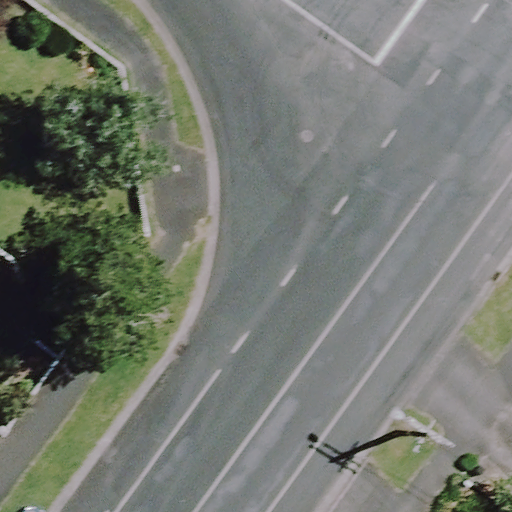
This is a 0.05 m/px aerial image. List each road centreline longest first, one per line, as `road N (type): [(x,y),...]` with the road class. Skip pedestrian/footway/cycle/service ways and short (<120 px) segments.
road 1 (tertiary): [(190,511),(468,131)]
road 2 (residential): [(468,131),(289,0)]
